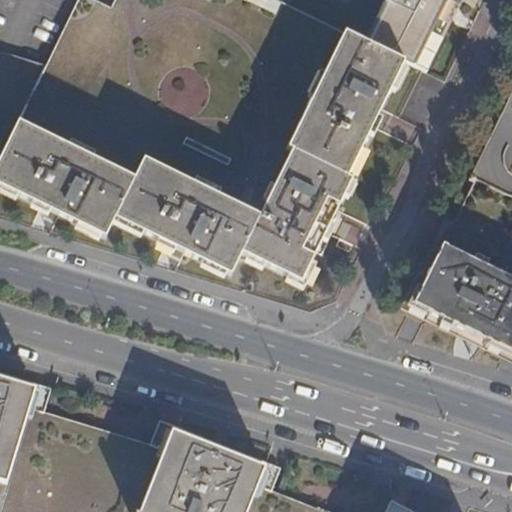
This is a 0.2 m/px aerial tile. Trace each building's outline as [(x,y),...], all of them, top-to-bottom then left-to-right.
[(385,0),(364,44),(376,49),(404,63),(416,69),(449,0),(385,0)] [(364,44),(344,34),(287,152),(292,154),(260,220),(145,164),(135,183),(19,127),(0,166),(0,190),(106,242),(116,223),(232,279),(243,256),(303,285),(352,182),(347,180),(404,63),(376,49),(364,44)] [(511,88),(469,176),(511,196),(511,88)] [(511,277),(442,244),(412,303),(511,351),(511,277)] [(406,511),(390,504),(386,511),(310,511),(267,495),(278,470),(159,423),(148,450),(40,417),(49,390),(0,375),(0,381),(33,391),(23,423),(157,465),(170,433),(262,470),(250,501),(277,511),(406,511)] [(277,511),(250,501),(262,470),(170,433),(157,465),(23,423),(33,391),(0,381),(0,483),(74,507),(91,511),(277,511)] [(91,511),(74,507),(0,483),(0,511),(91,511)]
